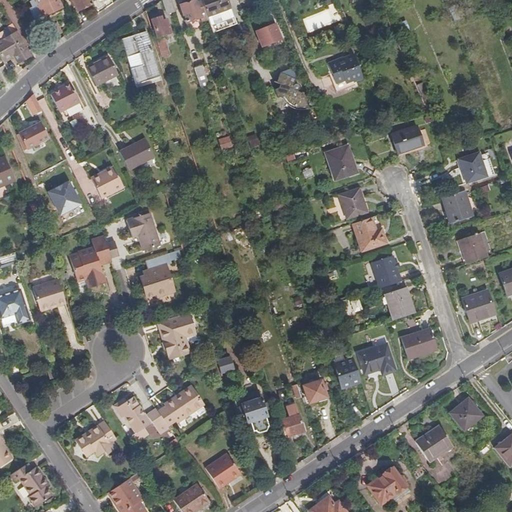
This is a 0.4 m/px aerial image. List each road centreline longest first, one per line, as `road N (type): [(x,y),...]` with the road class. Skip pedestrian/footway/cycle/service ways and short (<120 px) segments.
road 1 (residential): [(251,511),(463,369)]
road 2 (residential): [(463,369),(394,182)]
road 3 (residential): [(0,109),(43,66),(140,0)]
